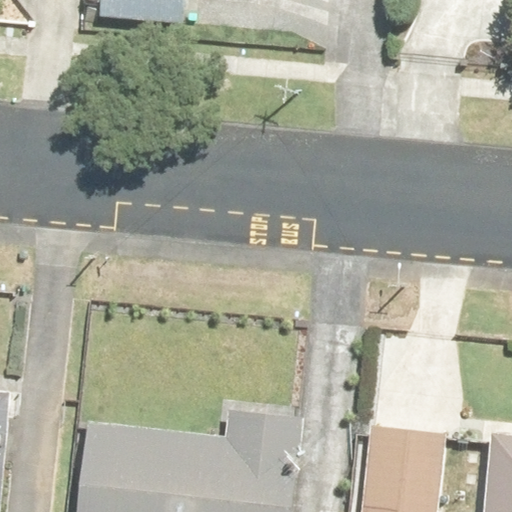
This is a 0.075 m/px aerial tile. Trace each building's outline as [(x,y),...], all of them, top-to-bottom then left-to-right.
[(182,28),(184,0),(107,0),(105,21),(182,28)] [(194,0),(191,42),(328,54),(332,0),(194,0)] [(384,429),(453,436),(462,352),(393,345),(384,429)] [(19,511),(238,511),(239,502),(242,456),(177,452),(176,472),(23,462),(19,511)] [(511,511),(511,475),(432,469),(428,511),(511,511)] [(385,511),(389,480),(304,472),(300,511),(385,511)]
